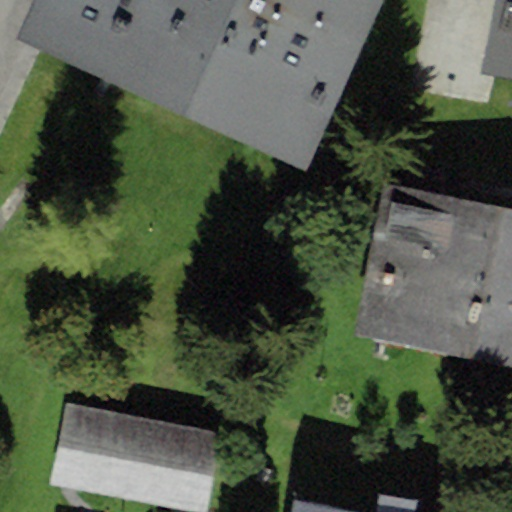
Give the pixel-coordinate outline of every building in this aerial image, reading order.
[(36,0),(17,44),(148,103),(194,0),(36,0)] [(305,172),(382,0),(194,0),(148,103),(305,172)] [(511,0),(491,0),(476,71),(511,78),(511,0)] [(511,212),(384,187),(355,335),(511,366),(511,212)] [(204,511),(219,433),(66,404),(50,483),(202,511),(204,511)] [(346,511),(294,501),(291,511),(346,511)]
